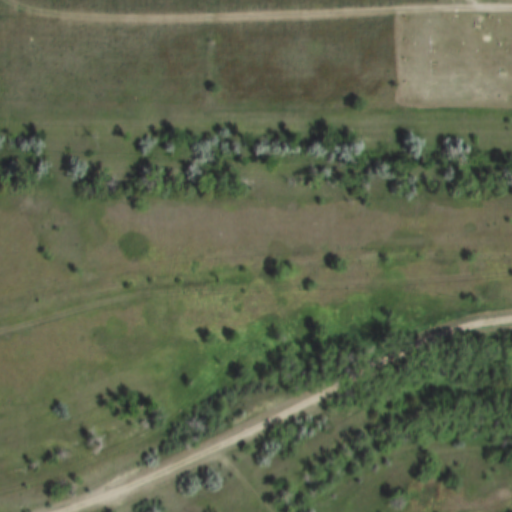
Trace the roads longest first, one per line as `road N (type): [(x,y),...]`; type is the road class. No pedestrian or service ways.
road 1 (track): [(511,347),(403,372),(181,492),(106,511)]
road 2 (track): [(29,0),(126,23),(175,25),(425,10)]
